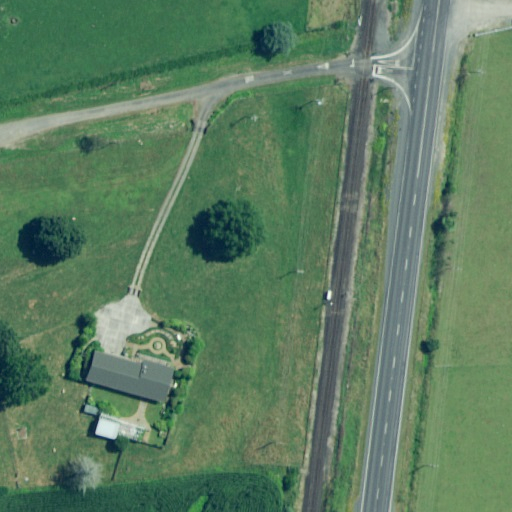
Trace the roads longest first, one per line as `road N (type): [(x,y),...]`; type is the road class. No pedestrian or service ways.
road 1 (primary): [(374,511),(427,71)]
road 2 (unclassified): [(0,139),(253,80),(347,66),(427,71)]
